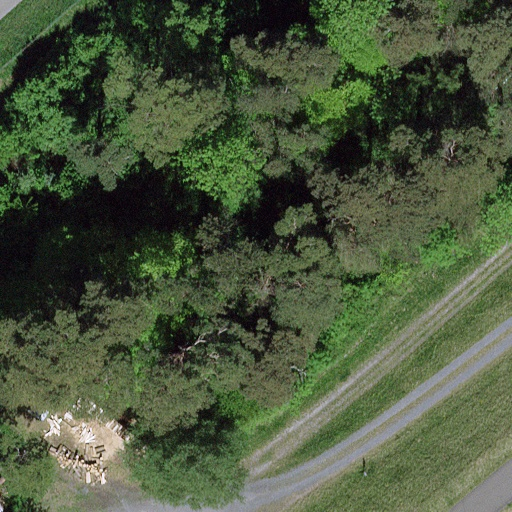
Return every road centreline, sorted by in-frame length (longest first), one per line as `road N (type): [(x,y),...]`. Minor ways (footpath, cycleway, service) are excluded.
road 1 (track): [(511,254),(261,467),(186,511)]
road 2 (track): [(206,511),(337,463),(511,331)]
